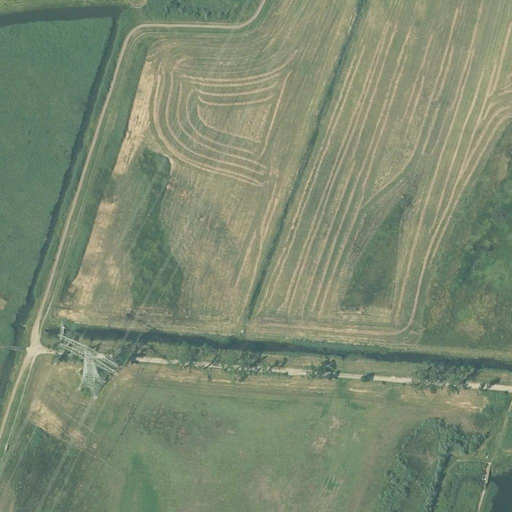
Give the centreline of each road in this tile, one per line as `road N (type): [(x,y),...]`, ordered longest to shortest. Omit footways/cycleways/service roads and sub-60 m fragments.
road 1 (unknown): [(261,0),(239,25),(130,31),(0,434)]
road 2 (track): [(511,389),(38,350)]
